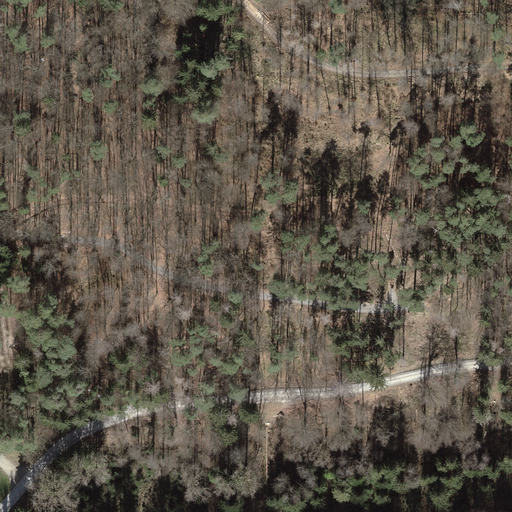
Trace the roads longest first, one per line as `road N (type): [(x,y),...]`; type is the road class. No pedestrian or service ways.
road 1 (track): [(511,360),(356,390),(157,407),(78,433),(0,511)]
road 2 (track): [(0,232),(111,243),(195,282),(381,310)]
road 3 (track): [(511,66),(363,73),(326,64),(284,43),(243,0)]
